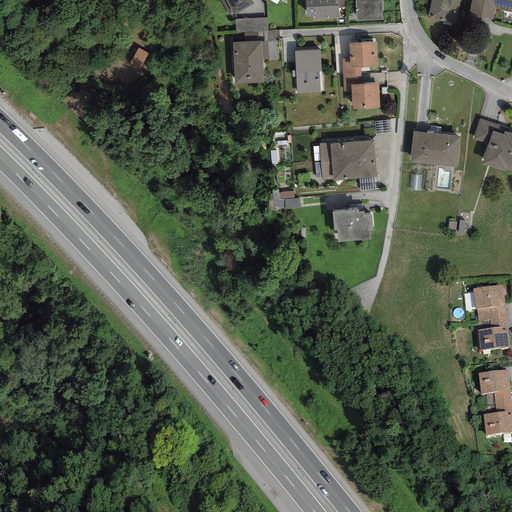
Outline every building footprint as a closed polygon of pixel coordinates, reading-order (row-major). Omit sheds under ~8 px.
[(253,3),(251,0),(219,0),(228,17),(253,3)] [(333,0),(306,0),(307,16),(314,16),(314,18),(337,18),(337,7),(333,7),(333,0)] [(381,19),(380,0),(355,0),(356,20),(381,19)] [(460,0),(430,0),(427,18),(455,25),(460,0)] [(511,0),(469,0),(467,14),(492,20),(495,8),(511,11),(511,0)] [(267,16),(235,16),(235,29),(267,29),(267,16)] [(261,40),(231,41),(233,84),(263,82),(262,61),(267,61),(266,44),(261,44),(261,40)] [(377,43),(350,43),(350,59),(350,67),(362,66),(377,66),(377,43)] [(139,47),(130,62),(140,67),(148,53),(139,47)] [(320,50),(296,51),(297,93),(321,92),(320,50)] [(350,59),(342,59),(343,91),(351,91),(351,85),(362,85),(362,66),(350,67),(350,59)] [(362,85),(351,85),(351,91),(352,110),(379,108),(378,84),(362,85)] [(472,139),(487,144),(481,164),(506,172),(507,170),(511,171),(511,134),(503,132),(505,126),(478,118),(472,139)] [(458,136),(413,132),(410,162),(456,167),(458,136)] [(372,140),(319,145),(322,179),(333,178),(333,180),(375,176),(372,140)] [(278,188),(272,188),(273,204),(285,206),(298,205),(298,197),(294,197),(281,198),(279,198),(278,188)] [(293,189),(280,191),(281,198),(294,197),(293,189)] [(356,208),(332,210),(333,229),(337,229),(338,240),(369,239),(368,228),(371,228),(371,214),(357,215),(356,208)] [(503,285),(473,288),(476,319),(488,318),(489,328),(507,326),(503,285)] [(507,326),(489,328),(478,330),(480,350),(510,347),(507,326)] [(511,409),(507,369),(477,372),(479,396),(492,395),(494,413),(508,411),(508,415),(511,414),(511,409)] [(508,411),(494,413),(482,414),(484,436),(511,432),(511,414),(508,415),(508,411)]
